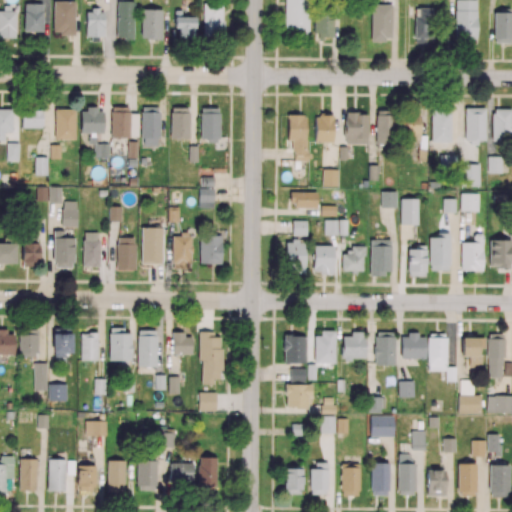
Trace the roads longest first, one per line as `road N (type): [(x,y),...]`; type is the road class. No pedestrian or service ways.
road 1 (tertiary): [(251,511),(255,0)]
road 2 (residential): [(511,302),(253,301)]
road 3 (residential): [(511,78),(255,76)]
road 4 (residential): [(255,76),(0,73)]
road 5 (residential): [(253,301),(0,298)]
